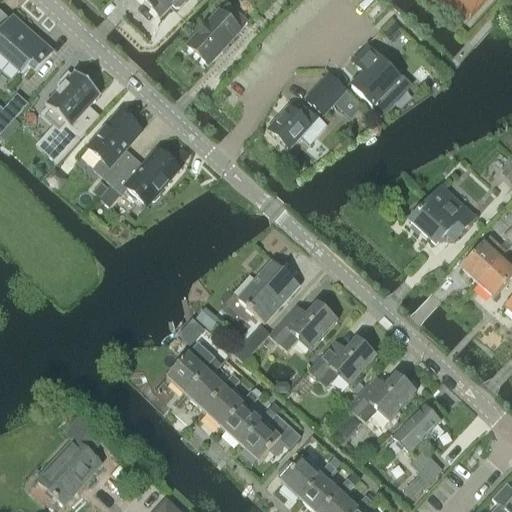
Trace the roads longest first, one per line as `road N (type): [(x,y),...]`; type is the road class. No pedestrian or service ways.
road 1 (tertiary): [(277,215),(39,0)]
road 2 (tertiary): [(277,215),(511,433)]
